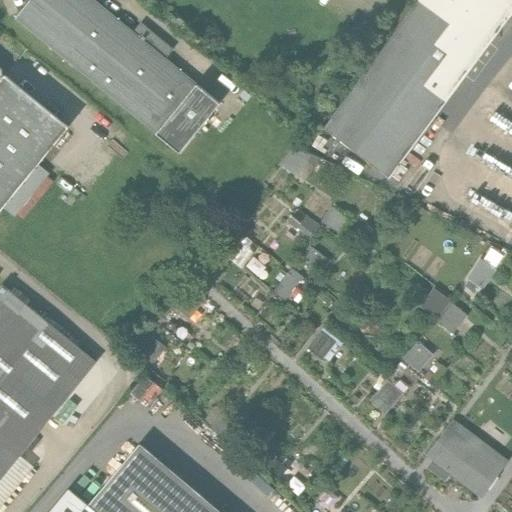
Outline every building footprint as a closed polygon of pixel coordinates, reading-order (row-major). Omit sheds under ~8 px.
[(136,21),(128,30),(91,0),(31,0),(13,23),(173,155),(217,103),(161,57),(169,48),(136,21)] [(511,13),(511,0),(419,0),(324,129),(389,178),(511,13)] [(0,206),(66,127),(3,75),(0,76),(1,71),(0,70),(0,206)] [(299,172),(304,163),(290,155),(285,164),(299,172)] [(472,279),(490,285),(498,263),(480,257),(472,279)] [(288,298),(305,274),(294,266),(277,291),(288,298)] [(3,284),(0,288),(0,478),(97,361),(3,284)] [(422,307),(457,331),(471,310),(436,286),(422,307)] [(330,361),(346,341),(325,326),(310,345),(330,361)] [(420,341),(407,357),(422,370),(435,354),(420,341)] [(391,379),(374,400),(389,412),(406,391),(391,379)] [(454,421),(428,456),(482,496),(508,461),(454,421)] [(230,511),(144,440),(92,503),(71,485),(47,511),(230,511)]
